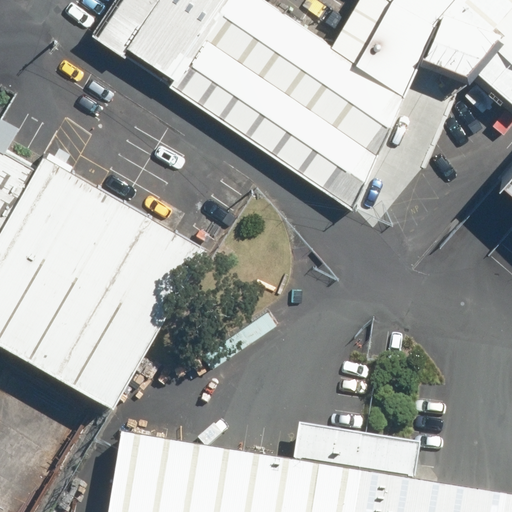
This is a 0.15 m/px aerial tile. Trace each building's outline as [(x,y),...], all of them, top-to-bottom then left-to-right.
[(332,44),(266,0),(119,0),(96,35),(352,207),(402,92),(332,44)] [(355,0),(332,44),(402,92),(417,63),(445,7),(450,0),(355,0)] [(471,76),(511,113),(511,0),(450,0),(445,7),(417,63),(467,81),(471,76)] [(0,146),(0,332),(116,399),(206,246),(43,151),(34,167),(0,146)] [(273,461),(124,437),(111,511),(511,511),(511,499),(357,475),(362,442),(278,428),(273,461)]
